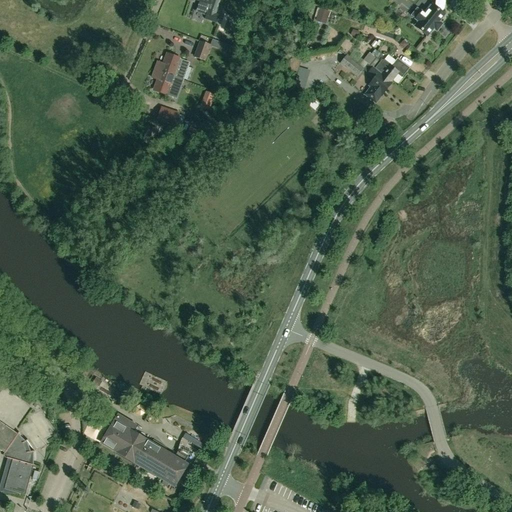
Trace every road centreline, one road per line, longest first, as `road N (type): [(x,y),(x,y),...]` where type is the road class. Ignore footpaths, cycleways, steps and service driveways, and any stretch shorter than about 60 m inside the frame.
road 1 (tertiary): [(285,328),(345,201),(443,106)]
road 2 (unclassified): [(511,508),(449,460),(422,391),(311,340)]
road 3 (tertiary): [(219,482),(285,328)]
road 4 (residential): [(492,18),(414,117)]
road 5 (unclassified): [(50,511),(77,435),(72,390)]
